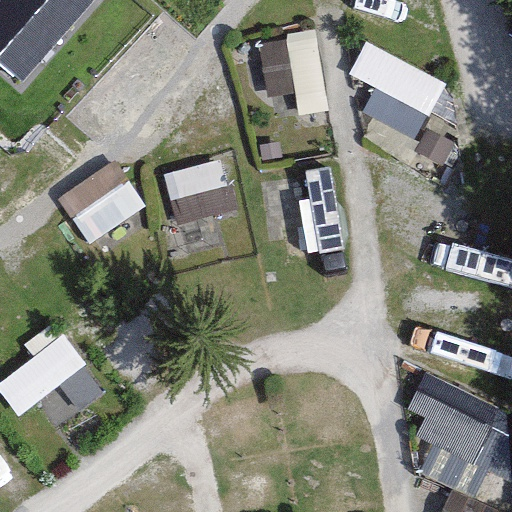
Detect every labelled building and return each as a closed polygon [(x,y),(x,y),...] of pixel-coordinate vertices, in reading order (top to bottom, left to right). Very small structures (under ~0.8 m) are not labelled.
[(95,0),(0,0),(0,62),(23,83),(95,0)] [(269,105),(326,99),(318,27),(261,34),(269,105)] [(421,136),(445,70),(372,44),(348,109),(421,136)] [(226,155),(163,168),(173,220),(236,208),(226,155)] [(89,239),(145,203),(116,157),(60,194),(89,239)] [(0,386),(18,413),(45,395),(61,419),(106,388),(66,331),(0,376),(0,386)] [(507,479),(510,392),(424,389),(421,476),(507,479)] [(511,511),(452,487),(441,511),(511,511)]
